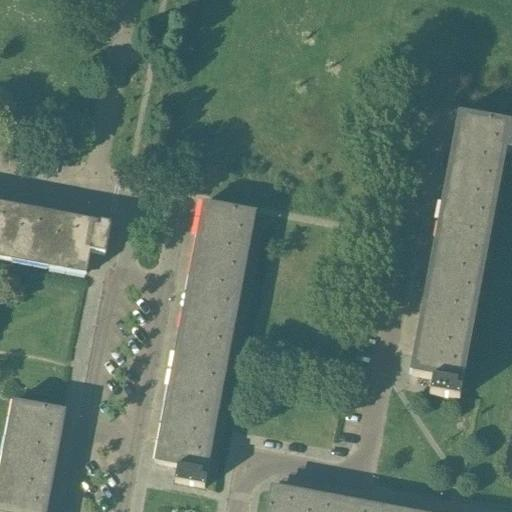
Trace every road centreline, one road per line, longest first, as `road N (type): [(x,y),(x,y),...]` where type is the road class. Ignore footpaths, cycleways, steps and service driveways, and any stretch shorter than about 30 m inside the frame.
road 1 (residential): [(236,511),(250,474),(273,464),(356,479),(369,464),(434,104)]
road 2 (residential): [(71,511),(116,278)]
road 3 (residential): [(122,511),(167,280)]
road 4 (residential): [(126,0),(91,193)]
